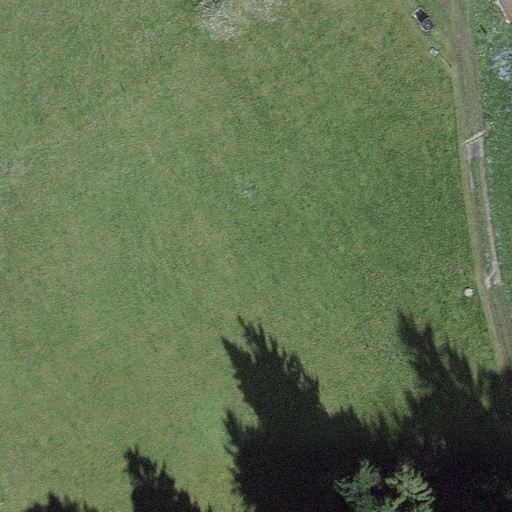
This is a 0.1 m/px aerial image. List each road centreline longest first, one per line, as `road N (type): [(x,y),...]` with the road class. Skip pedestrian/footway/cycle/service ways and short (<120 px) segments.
road 1 (track): [(463,0),(479,219),(511,359)]
road 2 (track): [(511,424),(403,511)]
